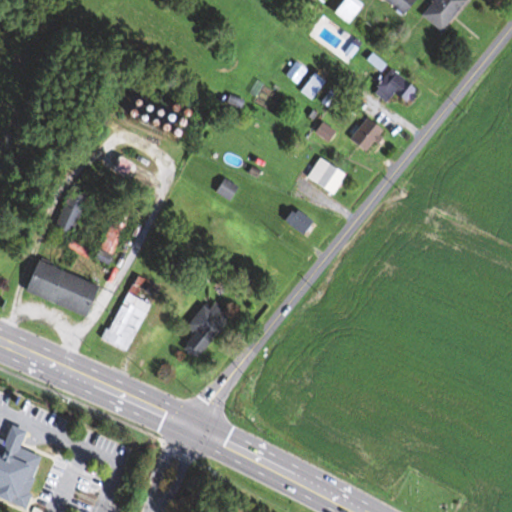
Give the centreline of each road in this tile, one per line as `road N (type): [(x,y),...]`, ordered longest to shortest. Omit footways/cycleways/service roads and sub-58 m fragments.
road 1 (residential): [(192,426),(511,29)]
road 2 (trunk): [(362,511),(0,340)]
